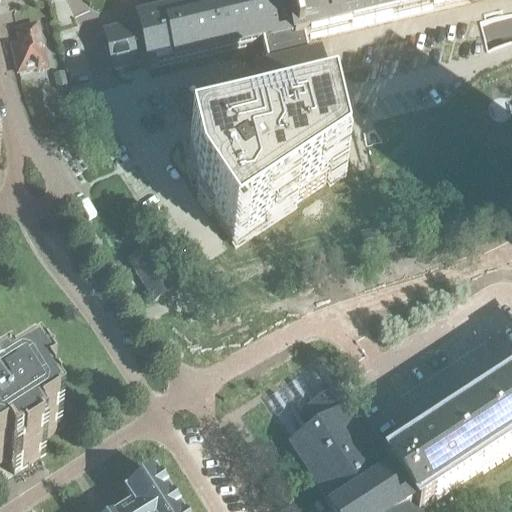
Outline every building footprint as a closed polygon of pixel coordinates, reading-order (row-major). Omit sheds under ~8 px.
[(236,0),(138,23),(139,31),(105,39),(113,73),(147,65),(149,71),(262,45),(267,67),(254,70),(263,110),(326,95),(317,55),(307,57),(303,40),(472,0),(236,0)] [(36,29),(18,33),(17,33),(20,46),(12,48),(18,76),(36,72),(37,74),(48,72),(43,50),(41,51),(36,29)] [(67,89),(63,74),(52,77),(56,91),(67,89)] [(215,143),(188,150),(198,193),(232,243),(234,246),(294,207),(296,206),(327,185),(345,173),(338,143),(337,143),(335,133),(334,129),(332,121),(331,115),(328,116),(319,119),(319,121),(309,124),(308,121),(307,121),(305,122),(285,127),(284,127),(281,127),(271,130),(225,141),(215,143)] [(0,179),(9,176),(0,158),(0,179)] [(365,256),(408,246),(404,228),(360,237),(361,239),(364,255),(365,256)] [(174,290),(148,250),(129,263),(154,303),(174,290)] [(0,391),(6,388),(13,383),(13,382),(0,362),(0,391)] [(10,394),(6,388),(0,391),(0,468),(6,464),(14,477),(28,467),(28,468),(40,460),(46,456),(39,445),(62,430),(46,405),(52,402),(36,377),(17,390),(10,394)] [(420,511),(511,452),(511,385),(388,466),(385,462),(340,393),(304,416),(316,434),(291,450),(331,511),(420,511)] [(176,511),(155,478),(127,496),(124,498),(129,506),(132,510),(129,511),(176,511)]
